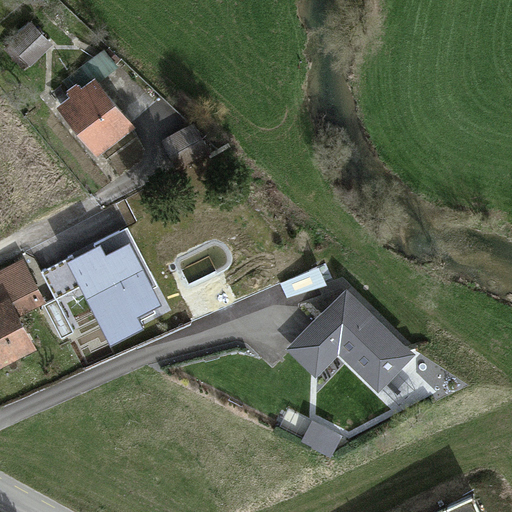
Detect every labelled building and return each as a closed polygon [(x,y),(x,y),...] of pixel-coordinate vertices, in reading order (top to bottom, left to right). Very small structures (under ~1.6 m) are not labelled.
[(88,76),(57,103),(96,148),(128,121),(88,76)] [(127,249),(104,261),(98,250),(70,266),(110,342),(137,327),(132,317),(156,304),(127,249)] [(0,289),(0,290),(14,313),(42,297),(17,257),(0,267),(0,289)] [(0,290),(0,355),(29,338),(14,313),(0,290)] [(377,386),(408,355),(345,294),(292,349),(315,372),(338,348),(377,386)] [(472,511),(468,503),(448,511),(472,511)]
